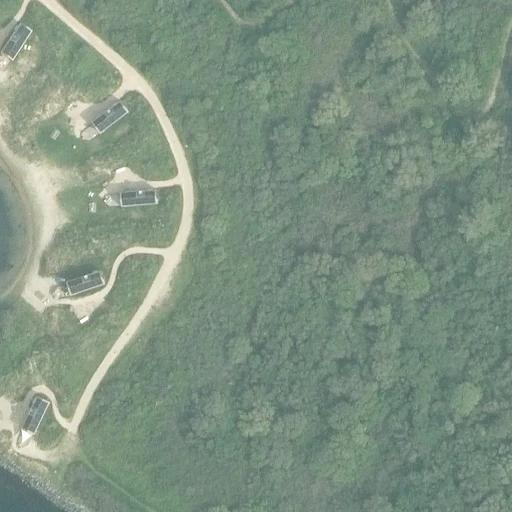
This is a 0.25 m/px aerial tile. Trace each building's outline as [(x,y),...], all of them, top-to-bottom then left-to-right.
[(18,23),(0,50),(0,53),(10,60),(30,31),(18,23)] [(119,101),(91,122),(100,133),(128,112),(119,101)] [(155,191),(120,193),(121,207),(156,204),(155,191)] [(91,274),(66,282),(71,296),(87,290),(104,285),(99,272),(91,274)] [(36,397),(21,428),(34,434),(49,403),(36,397)]
